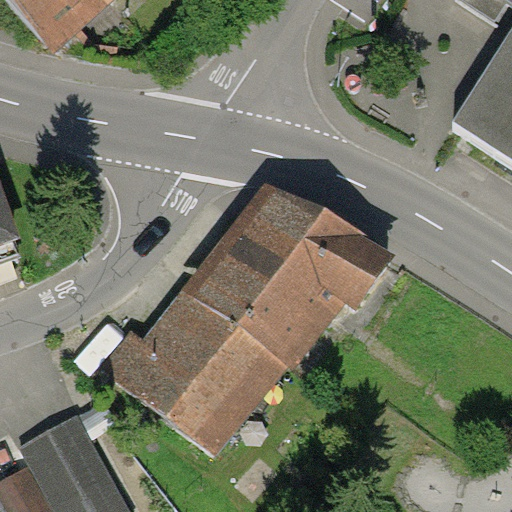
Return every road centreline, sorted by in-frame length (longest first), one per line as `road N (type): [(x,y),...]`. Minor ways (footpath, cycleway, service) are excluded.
road 1 (tertiary): [(206,142),(293,160),(376,191),(511,274)]
road 2 (residential): [(206,142),(138,252),(110,281),(0,331)]
road 3 (tertiary): [(0,97),(206,142)]
road 4 (residential): [(300,0),(206,142)]
